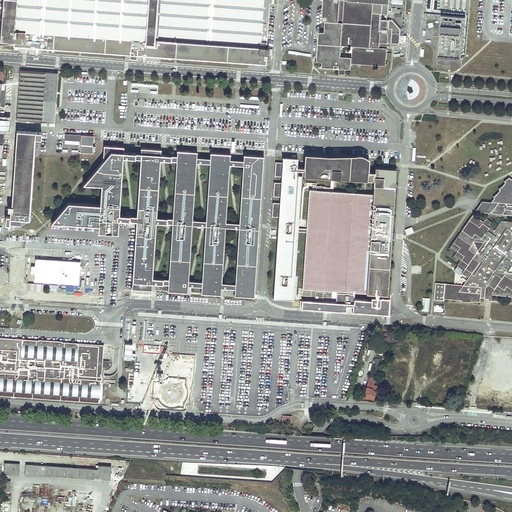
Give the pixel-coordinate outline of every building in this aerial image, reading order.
[(156,55),(160,0),(2,0),(0,40),(3,40),(2,46),(13,45),(129,53),(129,57),(136,58),(137,54),(156,55)] [(160,0),(156,55),(162,56),(161,58),(168,58),(168,59),(168,58),(174,59),(174,56),(176,56),(176,57),(240,61),(240,62),(245,62),(252,62),(252,64),(258,65),(259,62),(265,63),(266,54),(268,54),(269,47),(266,47),(269,11),(271,11),(271,0),(160,0)] [(323,0),(322,21),(326,21),(325,32),(320,32),(318,55),(323,56),(323,61),(323,67),(334,68),(335,65),(345,66),(345,68),(351,69),(352,63),(386,66),(387,49),(379,48),(380,42),(387,43),(388,28),(392,29),(391,43),(400,44),(401,29),(393,20),(381,20),(382,14),(388,15),(388,0),(348,0),(347,0),(323,0)] [(465,17),(442,15),(438,56),(437,64),(462,66),(462,58),(465,17)] [(315,34),(284,29),(282,45),(305,48),(312,49),(313,45),(316,46),(317,38),(316,38),(314,38),(315,34)] [(285,64),(298,66),(299,59),(287,57),(285,64)] [(56,107),(58,73),(20,70),(16,120),(54,123),(55,113),(58,114),(58,107),(56,107)] [(1,83),(0,83),(0,142),(3,142),(4,132),(9,132),(10,117),(0,116),(0,107),(5,108),(6,85),(1,85),(1,83)] [(34,132),(35,129),(23,129),(23,131),(17,130),(11,205),(8,205),(8,211),(10,211),(10,216),(6,215),(5,224),(9,224),(9,225),(21,225),(21,219),(29,219),(29,220),(30,220),(30,219),(35,138),(44,139),(45,132),(41,132),(34,132)] [(93,136),(65,134),(65,140),(81,141),(80,152),(92,153),(93,136)] [(232,159),(231,159),(231,154),(212,152),(211,158),(199,157),(197,157),(198,151),(178,150),(178,156),(163,155),(161,155),(162,149),(142,148),(142,153),(126,152),(124,152),(124,147),(105,145),(103,161),(83,184),(102,185),(100,205),(68,202),(51,223),(99,226),(98,232),(118,234),(119,220),(132,221),(137,221),(132,289),(152,290),(152,283),(155,283),(169,284),(169,291),(189,292),(189,285),(190,286),(203,287),(202,293),(222,294),(222,288),(224,288),(236,289),(236,295),(255,297),(260,226),(265,156),(245,155),(245,160),(232,159)] [(304,168),(304,175),(304,176),(331,178),(331,177),(334,177),(366,180),(374,180),(373,194),(324,191),(324,190),(324,187),(324,186),(316,186),(316,190),(310,190),(307,229),(307,232),(302,288),(332,291),(337,291),(336,302),(335,311),(346,311),(346,305),(352,306),(352,312),(388,314),(390,298),(382,297),(378,297),(369,297),(369,300),(352,299),(353,293),(356,293),(383,295),(388,295),(391,239),(394,239),(394,237),(394,235),(394,233),(392,233),(396,168),(388,168),(388,165),(386,165),(383,165),(383,167),(375,167),(374,172),(368,172),(369,158),(337,156),(305,154),(304,168)] [(304,168),(297,167),(297,158),(282,157),(282,162),(276,162),(275,162),(274,176),(275,176),(281,176),(281,183),(275,182),(274,182),(273,196),(274,196),(280,197),(279,203),(273,202),(272,217),(272,216),(278,217),(278,227),(280,227),(280,230),(277,230),(273,298),(293,299),(298,232),(307,232),(307,229),(298,228),(302,175),(304,175),(304,168)] [(324,187),(324,190),(333,191),(334,177),(331,177),(330,187),(330,188),(324,187)] [(454,284),(435,283),(434,299),(444,300),(444,299),(479,302),(479,296),(491,297),(491,293),(511,295),(511,191),(511,179),(509,177),(505,180),(504,181),(505,182),(503,186),(499,188),(500,190),(497,193),(493,196),(495,197),(491,202),(482,201),(475,210),(485,213),(511,214),(511,221),(501,220),(495,230),(490,226),(492,222),(486,218),(483,221),(473,214),(450,247),(457,251),(454,255),(461,260),(458,264),(465,268),(462,272),(469,277),(463,285),(454,284)] [(24,257),(22,279),(79,285),(81,262),(24,257)] [(332,291),(302,288),(301,308),(335,311),(336,302),(331,302),(322,301),(323,297),(332,297),(332,291)] [(102,360),(103,345),(0,337),(0,396),(99,403),(100,397),(104,397),(104,392),(104,387),(101,387),(102,373),(102,366),(109,367),(110,361),(102,360)] [(434,351),(431,365),(441,367),(441,365),(442,363),(453,365),(455,355),(434,351)] [(479,397),(478,402),(489,403),(489,404),(491,404),(493,404),(493,405),(494,406),(500,406),(501,406),(501,405),(503,405),(504,405),(505,405),(511,405),(511,386),(511,387),(511,384),(511,360),(510,360),(510,361),(505,359),(503,359),(499,358),(493,385),(480,384),(480,388),(479,388),(479,390),(478,391),(478,395),(479,395),(479,397)] [(392,362),(389,372),(394,374),(395,371),(396,372),(404,375),(406,366),(392,362)] [(180,371),(164,370),(163,377),(179,378),(180,371)] [(374,399),(377,386),(373,385),(376,377),(370,376),(364,398),(367,399),(368,397),(374,399)] [(4,473),(19,474),(20,464),(4,463),(4,473)] [(26,464),(25,474),(110,480),(111,466),(98,465),(98,469),(26,464)] [(58,488),(79,489),(79,480),(59,479),(58,488)]
